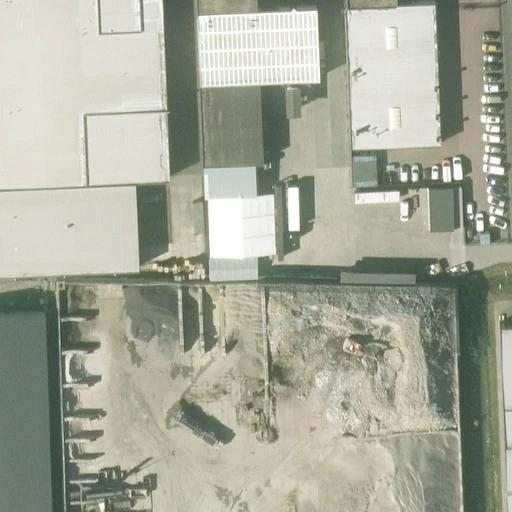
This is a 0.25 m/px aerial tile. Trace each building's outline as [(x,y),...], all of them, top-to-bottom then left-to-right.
[(0,0),(0,272),(139,267),(135,178),(169,177),(161,0),(0,0)] [(263,161),(260,80),(318,78),(316,6),(296,6),(292,3),(289,7),(256,8),(255,0),(195,0),(201,163),(263,161)] [(392,3),(391,0),(344,0),(345,5),(344,5),(349,147),(439,144),(434,2),(392,3)] [(401,184),(375,184),(374,157),(356,158),(356,182),(352,182),(353,214),(401,213),(401,184)] [(464,210),(463,182),(413,183),(414,212),(464,210)] [(51,511),(45,311),(0,312),(0,511),(51,511)] [(511,322),(499,323),(504,445),(511,444),(511,322)]
